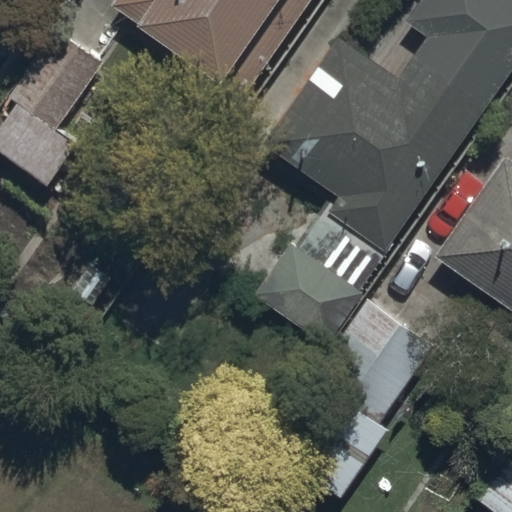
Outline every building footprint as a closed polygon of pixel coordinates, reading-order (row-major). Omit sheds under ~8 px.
[(121,0),(236,80),(291,0),(121,0)] [(313,183),(387,234),(511,56),(511,0),(409,0),(402,11),(423,26),(396,64),(334,21),(258,128),(320,172),(313,183)] [(76,133),(52,116),(97,51),(54,21),(9,86),(15,91),(0,112),(0,143),(46,176),(76,133)] [(511,148),(505,144),(434,244),(511,298),(511,148)] [(255,281),(325,329),(360,279),(291,230),(255,281)] [(263,436),(339,489),(443,341),(368,288),(263,436)] [(511,511),(511,442),(479,489),(511,511)]
